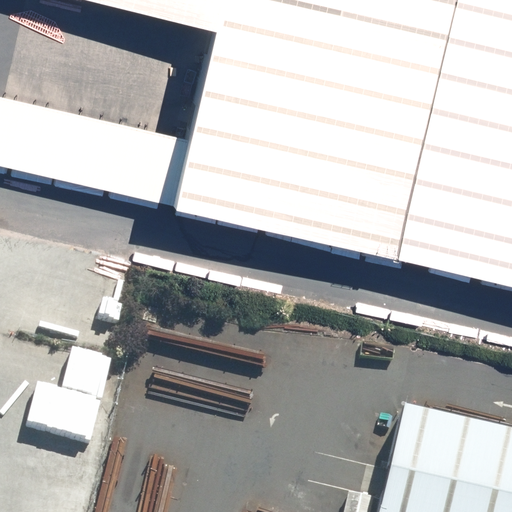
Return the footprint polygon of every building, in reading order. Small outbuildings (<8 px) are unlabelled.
[(144,0),(205,14),(207,0),(144,0)] [(389,255),(445,0),(207,0),(205,14),(170,208),(389,255)] [(511,0),(445,0),(389,255),(511,282),(511,0)] [(393,416),(325,399),(319,422),(388,439),(393,416)] [(372,511),(511,511),(511,443),(395,417),(372,511)] [(351,492),(346,511),(328,511),(334,490),(278,476),(272,498),(268,511),(370,511),(374,497),(351,492)]
